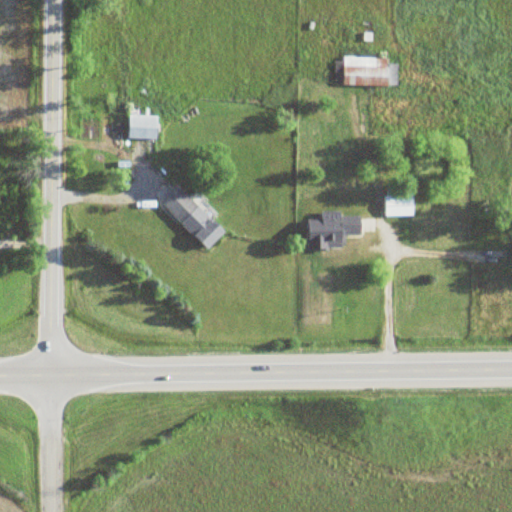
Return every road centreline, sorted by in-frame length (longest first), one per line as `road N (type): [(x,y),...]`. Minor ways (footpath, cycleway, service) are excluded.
road 1 (secondary): [(0,376),(511,370)]
road 2 (residential): [(49,511),(54,0)]
